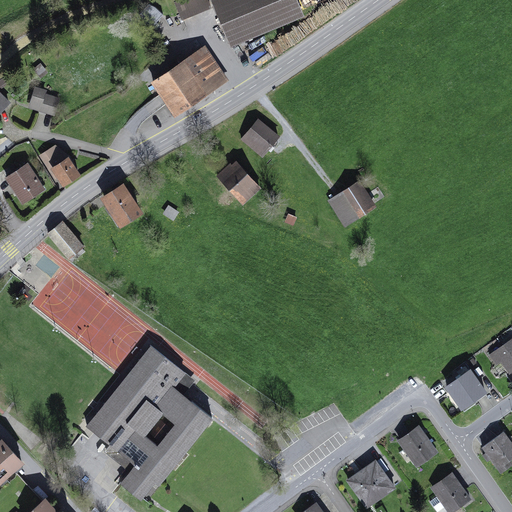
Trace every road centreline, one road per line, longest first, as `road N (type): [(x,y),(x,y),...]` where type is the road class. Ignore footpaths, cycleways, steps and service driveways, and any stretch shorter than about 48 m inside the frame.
road 1 (primary): [(378,0),(91,184),(0,260)]
road 2 (residential): [(458,441),(418,400),(317,471)]
